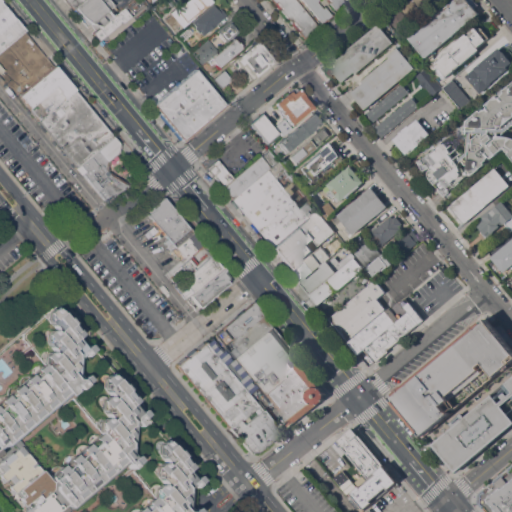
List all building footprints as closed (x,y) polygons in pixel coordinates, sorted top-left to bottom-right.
[(85,0),(74,9),(66,0),(85,0)] [(109,0),(114,5),(108,10),(112,16),(99,27),(95,30),(91,25),(92,24),(91,23),(86,27),(83,22),(84,21),(83,20),(81,21),(78,17),(80,16),(78,14),(77,16),(74,12),(75,11),(74,9),(85,0),(109,0)] [(205,0),(186,16),(180,9),(181,9),(178,5),(184,0),(205,0)] [(342,0),(346,4),(337,12),(329,3),(331,1),(330,0),(319,0),(317,2),(323,8),(325,7),(332,16),(326,21),(326,20),(322,24),(302,0),(295,0),(318,27),(303,38),(298,31),(300,30),(293,21),(291,23),(281,10),(283,9),(277,2),(275,4),(271,0),(342,0)] [(408,0),(412,0),(423,13),(413,21),(400,6),(408,0)] [(454,0),(475,0),(479,4),(475,8),(480,13),(428,57),(411,37),(454,0)] [(433,0),(435,2),(424,11),(414,0),(433,0)] [(213,4),(217,9),(219,7),(226,16),(215,25),(216,25),(208,32),(208,31),(203,36),(199,32),(198,33),(194,28),(194,29),(192,27),(194,25),(192,22),(213,4)] [(0,31),(0,9),(5,6),(15,19),(0,31)] [(387,16),(398,6),(411,22),(401,31),(387,16)] [(114,14),(115,15),(120,10),(123,7),(129,14),(125,16),(128,20),(122,25),(121,24),(116,28),(117,30),(108,37),(107,35),(99,41),(93,34),(100,28),(99,27),(112,16),(114,14)] [(174,35),(160,18),(170,10),(184,26),(174,35)] [(217,35),(218,34),(216,31),(233,17),(242,28),(225,42),(223,40),(222,41),(217,35)] [(15,18),(25,30),(24,31),(20,34),(0,51),(0,31),(15,19),(15,18)] [(357,74),(355,72),(343,82),(330,65),(379,24),(394,42),(357,74)] [(479,46),(481,49),(463,64),(462,64),(456,69),(457,69),(445,79),(435,66),(436,65),(434,61),(448,49),(448,50),(451,48),(450,47),(457,41),(458,42),(476,26),(481,32),(484,29),(490,37),(479,46)] [(207,39),(217,50),(201,64),(191,53),(207,39)] [(218,67),(213,62),(210,64),(207,61),(212,57),(212,56),(215,53),(215,54),(234,39),(237,43),(238,42),(241,45),(240,46),(241,48),(218,67)] [(254,79),(254,78),(251,79),(240,66),(236,70),(231,64),(237,58),(256,42),(273,62),(254,79)] [(415,68),(366,109),(352,92),(364,82),(362,80),(390,58),(388,55),(398,47),(415,68)] [(511,60),(511,62),(508,66),(510,68),(481,93),(466,76),(500,47),(511,60)] [(39,121),(18,96),(55,66),(75,90),(39,121)] [(443,87),(433,96),(425,87),(424,88),(419,81),(421,80),(417,76),(427,67),(443,87)] [(225,106),(181,141),(152,105),(195,69),(225,106)] [(222,70),(231,79),(222,87),(214,78),(222,70)] [(444,87),(454,79),(472,100),(462,109),(444,87)] [(511,155),(505,147),(492,158),(490,155),(487,158),(488,159),(484,162),(486,164),(472,175),(468,174),(461,181),(462,182),(458,185),(463,187),(458,190),(455,193),(452,196),(447,199),(424,171),(418,161),(423,158),(421,156),(429,152),(436,146),(437,147),(444,140),(451,147),(449,149),(452,152),(451,153),(458,161),(467,152),(468,133),(464,133),(464,127),(467,127),(468,121),(481,109),(482,111),(485,109),(487,109),(489,107),(487,105),(498,95),(500,98),(503,95),(502,95),(505,92),(504,90),(511,82),(511,155)] [(374,122),(367,114),(402,83),(409,92),(374,122)] [(287,93),(287,94),(290,91),(293,94),(298,89),(304,96),(315,109),(312,111),(310,109),(291,125),(285,118),(286,117),(284,115),(283,116),(280,112),(281,111),(275,103),(287,93)] [(39,121),(75,90),(114,137),(99,150),(77,167),(39,121)] [(412,97),(420,106),(382,137),(375,128),(412,97)] [(277,133),(265,143),(250,124),(261,114),(277,133)] [(311,114),(320,124),(309,132),(283,153),(276,144),(277,143),(277,142),(311,114)] [(274,126),(281,135),(290,127),(283,119),(274,126)] [(430,134),(421,142),(422,142),(413,149),(413,148),(406,154),(394,139),(400,134),(399,132),(408,125),(409,126),(418,119),(430,134)] [(293,165),(289,160),(293,157),(290,154),(323,126),(330,134),(293,165)] [(99,150),(114,137),(119,144),(117,153),(118,154),(109,162),(99,150)] [(309,183),(343,160),(331,143),(298,167),(309,183)] [(268,149),(278,161),(232,200),(221,187),(223,186),(232,178),(268,149)] [(111,162),(110,167),(114,172),(128,181),(124,188),(124,189),(105,200),(82,174),(81,174),(76,168),(77,167),(99,150),(109,162),(111,162)] [(223,186),(213,174),(212,176),(207,170),(213,165),(211,164),(217,159),(232,178),(223,186)] [(278,161),(285,170),(274,179),(282,188),(291,181),(297,188),(292,192),(299,201),(304,196),(310,203),(311,202),(316,208),(312,211),(310,208),(306,211),(309,215),(271,247),(232,200),(278,161)] [(360,185),(361,186),(347,198),(346,197),(342,201),(328,184),(351,165),(364,181),(360,185)] [(511,185),(465,223),(450,206),(496,167),(511,185)] [(372,187),(388,206),(354,234),(352,232),(350,234),(345,228),(348,226),(339,215),(372,187)] [(175,247),(168,238),(145,212),(163,197),(192,233),(175,247)] [(511,212),(511,231),(505,223),(488,237),(476,223),(484,217),(483,216),(491,209),(492,210),(503,201),(511,212)] [(337,211),(327,220),(319,210),(329,202),(337,211)] [(319,245),(314,239),(308,244),(313,250),(290,270),(272,249),(318,210),(335,231),(319,245)] [(385,244),(371,229),(376,225),(378,227),(391,215),(393,218),(396,216),(403,223),(400,226),(402,229),(385,244)] [(403,254),(395,244),(409,232),(410,233),(413,230),(420,238),(417,241),(417,242),(403,254)] [(185,259),(175,247),(192,233),(202,244),(193,252),(185,259)] [(170,251),(168,249),(167,250),(165,248),(166,247),(167,246),(166,244),(165,244),(164,242),(168,238),(175,247),(171,250),(170,251)] [(511,239),(511,266),(505,272),(492,257),(511,239)] [(367,266),(354,252),(369,240),(381,254),(367,266)] [(171,250),(175,247),(185,259),(181,262),(171,250)] [(292,272),(322,247),(330,257),(327,260),(328,261),(301,283),(292,272)] [(203,263),(175,286),(165,275),(171,270),(171,271),(181,262),(185,259),(193,252),(203,263)] [(310,295),(301,283),(328,261),(329,262),(335,256),(340,262),(352,252),(356,256),(354,258),(310,295)] [(392,263),(389,266),(388,265),(376,277),(368,268),(384,253),(392,263)] [(213,255),(223,268),(206,283),(185,299),(175,286),(203,263),(213,255)] [(363,268),(336,291),(335,290),(318,304),(310,295),(354,258),(363,268)] [(206,283),(223,268),(229,275),(229,282),(231,283),(225,289),(223,287),(202,305),(204,308),(198,313),(185,299),(206,283)] [(339,331),(329,319),(376,280),(386,292),(378,299),(339,331)] [(399,300),(401,302),(407,297),(416,308),(407,315),(365,349),(359,354),(349,342),(387,310),(399,300)] [(349,342),(339,331),(378,299),(387,310),(349,342)] [(224,346),(215,334),(222,328),(222,327),(249,305),(248,304),(252,301),(262,315),(229,342),(224,346)] [(0,399),(6,395),(12,390),(11,390),(18,384),(19,385),(24,381),(23,380),(31,374),(31,375),(37,370),(36,369),(42,364),(42,363),(42,356),(47,353),(51,350),(46,344),(45,344),(43,342),(44,334),(49,331),(53,328),(48,322),(47,322),(45,320),(46,313),(51,309),(51,310),(55,307),(65,319),(66,317),(71,323),(70,324),(75,331),(77,329),(80,334),(75,338),(84,349),(89,344),(93,349),(84,356),(83,354),(79,358),(77,357),(77,375),(80,379),(85,375),(88,379),(77,389),(75,387),(73,389),(74,390),(69,395),(68,394),(7,446),(1,447),(0,448),(0,452),(2,454),(0,455),(0,399)] [(425,319),(388,350),(390,351),(376,362),(365,349),(407,315),(416,308),(425,319)] [(229,342),(262,315),(272,327),(239,354),(229,342)] [(488,318),(511,348),(511,427),(458,472),(435,444),(441,439),(433,429),(425,436),(393,397),(488,318)] [(264,395),(235,357),(239,354),(272,327),(302,363),(264,395)] [(177,366),(205,342),(281,434),(255,455),(249,454),(177,366)] [(325,393),(324,400),(297,422),(296,422),(290,427),(264,395),(302,363),(325,393)] [(24,511),(23,511),(22,506),(19,502),(21,501),(18,499),(20,498),(15,492),(12,494),(9,491),(11,490),(9,487),(13,484),(8,478),(3,482),(0,479),(0,478),(1,478),(0,476),(0,461),(11,452),(13,454),(20,447),(50,482),(53,480),(50,477),(56,471),(55,470),(62,464),(63,466),(69,460),(68,460),(75,454),(76,455),(82,450),(81,449),(87,443),(89,445),(94,440),(94,439),(100,433),(97,430),(98,423),(105,418),(106,419),(99,408),(100,401),(106,396),(108,398),(109,396),(101,387),(102,380),(110,373),(120,385),(122,384),(126,389),(125,390),(130,397),(132,396),(136,400),(131,404),(139,413),(143,410),(147,414),(139,421),(141,423),(137,426),(135,424),(133,427),(131,450),(132,455),(135,456),(139,460),(130,469),(124,462),(71,509),(66,510),(68,511),(66,511),(24,511)] [(337,441),(353,428),(385,466),(369,479),(337,441)] [(135,511),(141,507),(142,508),(147,504),(146,503),(153,497),(153,489),(159,484),(162,487),(163,486),(154,475),(155,467),(162,462),(163,464),(164,463),(156,453),(157,446),(161,442),(162,442),(165,439),(167,441),(166,441),(175,451),(176,450),(181,456),(180,457),(185,463),(186,462),(190,467),(186,470),(194,479),(198,476),(201,480),(197,484),(195,508),(199,511),(135,511)] [(385,466),(399,482),(390,489),(388,487),(373,500),(374,502),(366,509),(352,493),(369,479),(385,466)] [(511,511),(489,511),(485,507),(484,508),(483,506),(482,506),(480,504),(480,493),(511,466),(511,511)] [(356,487),(348,494),(334,478),(342,471),(356,487)]
